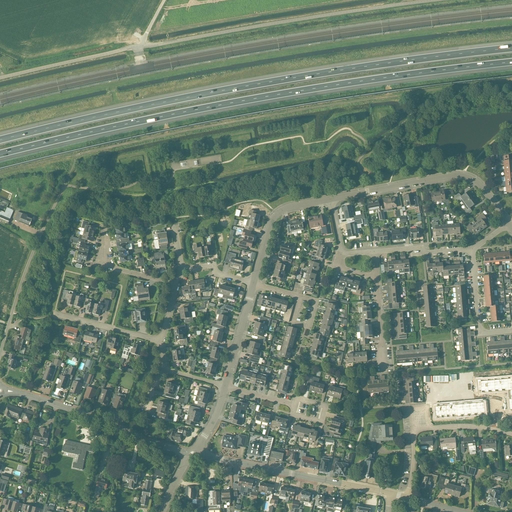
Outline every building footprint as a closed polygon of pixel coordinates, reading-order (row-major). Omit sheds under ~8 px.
[(511,158),(511,154),(499,155),(499,162),(503,162),(511,161),(511,158)] [(449,206),(448,198),(444,199),(443,192),(437,193),(439,202),(441,201),(441,203),(445,203),(445,207),(449,206)] [(433,205),(436,204),(436,202),(439,202),(437,193),(431,194),(432,201),(429,202),(430,210),(434,209),(433,205)] [(466,196),(464,194),(462,196),(460,193),(454,197),(458,203),(460,201),(463,204),(472,198),(471,197),(472,196),(467,193),(466,196)] [(414,199),(413,198),(412,195),(404,196),(406,207),(409,206),(410,207),(410,208),(414,207),(415,208),(419,207),(417,198),(414,199)] [(3,216),(0,215),(0,221),(8,225),(13,211),(7,208),(8,204),(10,205),(11,203),(9,202),(0,198),(0,212),(4,214),(3,216)] [(472,199),(472,198),(463,204),(466,208),(463,209),(467,215),(473,212),(470,208),(472,207),(472,205),(475,204),(473,199),(472,199)] [(396,207),(394,200),(388,201),(388,200),(383,200),(385,209),(396,207)] [(379,209),(378,201),(367,204),(369,212),(379,209)] [(351,206),(342,208),(345,220),(354,218),(355,221),(356,221),(362,220),(365,219),(364,214),(353,216),(351,206)] [(250,210),(249,214),(252,214),(250,221),(258,223),(260,216),(256,215),(257,212),(250,210)] [(18,212),(14,220),(19,223),(29,226),(32,219),(27,218),(28,216),(22,214),(18,212)] [(482,215),(477,219),(479,221),(476,224),(481,231),(486,227),(483,223),(487,221),(482,215)] [(308,219),(310,228),(319,227),(321,236),(331,234),(330,226),(323,227),(321,216),(308,219)] [(301,220),(295,221),(297,231),(303,230),(303,231),(306,231),(305,225),(302,226),(301,220)] [(458,220),(459,224),(453,225),(454,234),(454,235),(460,235),(459,228),(462,227),(462,220),(458,220)] [(245,229),(252,231),(252,228),(256,229),(258,223),(250,221),(248,227),(246,226),(245,229)] [(291,234),(291,233),(297,231),(295,221),(289,222),(290,228),(287,229),(288,234),(291,234)] [(84,229),(84,233),(94,235),(96,228),(89,226),(89,224),(83,222),(81,229),(84,229)] [(432,223),(432,230),(435,230),(436,237),(442,237),(442,235),(441,226),(435,226),(435,222),(432,223)] [(356,236),(354,224),(346,226),(348,238),(356,236)] [(466,227),(470,234),(473,232),(475,235),(481,231),(476,224),(471,227),(469,225),(466,227)] [(119,229),(115,229),(116,235),(125,233),(124,228),(127,228),(126,225),(118,226),(119,229)] [(417,226),(418,229),(410,229),(411,239),(419,239),(418,235),(422,234),(422,225),(417,226)] [(391,231),(393,241),(398,240),(397,239),(402,239),(402,235),(405,235),(405,233),(406,233),(405,227),(400,228),(400,230),(391,231)] [(373,230),(374,237),(377,237),(377,242),(387,241),(386,233),(378,233),(378,229),(373,230)] [(164,230),(156,232),(158,240),(167,239),(166,233),(165,233),(164,230)] [(243,230),(242,236),(245,237),(244,240),(253,242),(254,236),(249,235),(250,232),(243,230)] [(80,235),(78,241),(84,243),(85,240),(93,242),(94,235),(84,233),(83,236),(80,235)] [(121,240),(121,243),(129,241),(129,238),(126,239),(125,233),(116,235),(117,241),(121,240)] [(168,244),(167,239),(158,240),(159,249),(167,248),(167,245),(168,244)] [(238,248),(245,250),(246,247),(251,248),(253,242),(244,240),(243,243),(240,242),(238,248)] [(79,248),(78,252),(88,254),(88,253),(90,253),(91,248),(85,246),(86,243),(84,243),(78,241),(76,248),(79,248)] [(118,246),(119,252),(128,250),(127,245),(133,244),(132,241),(129,242),(129,241),(121,243),(122,246),(118,246)] [(315,241),(314,247),(318,248),(317,251),(327,254),(328,248),(321,246),(322,243),(316,241),(315,241)] [(207,243),(208,248),(204,248),(205,257),(212,256),(212,251),(215,250),(213,242),(207,243)] [(282,245),(280,251),(291,254),(293,248),(295,249),(296,246),(288,243),(287,247),(282,245)] [(193,245),(195,254),(198,253),(198,258),(205,257),(204,248),(200,249),(199,244),(193,245)] [(280,251),(279,257),(284,259),(283,262),(289,264),(290,264),(291,261),(293,255),(291,254),(280,251)] [(310,259),(317,261),(318,258),(325,260),(327,254),(317,251),(316,254),(312,253),(310,259)] [(75,255),(73,261),(81,263),(82,260),(88,261),(89,256),(87,255),(88,254),(78,252),(78,255),(75,255)] [(227,260),(228,260),(231,261),(229,268),(235,269),(238,260),(235,259),(236,255),(227,252),(225,260),(227,260)] [(164,261),(164,256),(161,256),(161,253),(154,254),(155,263),(164,261)] [(405,255),(402,256),(404,273),(409,273),(409,269),(411,268),(411,260),(405,261),(405,255)] [(241,261),(238,260),(235,269),(242,271),(243,264),(247,265),(248,258),(243,256),(241,261)] [(383,265),(384,272),(394,271),(392,257),(390,257),(391,262),(387,262),(388,264),(383,265)] [(163,268),(165,267),(164,261),(155,263),(157,272),(164,271),(163,268)] [(277,264),(275,270),(284,273),(286,268),(288,268),(289,264),(283,262),(281,262),(281,265),(277,264)] [(318,270),(319,271),(320,265),(310,262),(308,268),(318,270)] [(306,274),(316,276),(318,270),(308,268),(306,274)] [(277,278),(276,280),(284,283),(285,278),(283,278),(284,273),(275,270),(273,277),(277,278)] [(305,279),(314,282),(316,276),(306,274),(305,279)] [(339,286),(345,288),(347,279),(341,278),(340,282),(337,281),(335,288),(338,289),(339,286)] [(314,282),(305,279),(303,285),(304,285),(303,291),(311,293),(312,289),(310,289),(310,287),(314,288),(315,282),(314,282)] [(345,288),(351,290),(353,281),(347,279),(345,288)] [(204,280),(199,281),(200,289),(200,293),(205,293),(209,292),(208,284),(204,285),(204,280)] [(359,294),(361,287),(358,287),(360,283),(353,281),(351,290),(357,291),(356,294),(359,294)] [(189,287),(182,288),(183,295),(190,294),(190,295),(195,294),(195,290),(193,282),(188,283),(189,287)] [(149,300),(148,289),(143,290),(142,283),(135,285),(135,288),(136,288),(139,301),(149,300)] [(214,296),(217,297),(218,294),(223,295),(225,287),(220,285),(219,290),(215,289),(214,296)] [(230,288),(228,297),(227,299),(232,300),(235,290),(230,288)] [(64,290),(62,298),(65,298),(68,299),(66,305),(72,307),(72,306),(74,306),(76,297),(72,296),(73,293),(67,291),(64,290)] [(76,297),(74,306),(75,306),(75,308),(80,309),(82,302),(83,303),(84,303),(85,303),(86,299),(86,296),(81,295),(80,298),(76,297)] [(85,303),(84,306),(87,307),(85,313),(90,315),(91,314),(92,314),(95,305),(91,304),(92,300),(86,299),(85,303)] [(95,305),(92,314),(93,314),(93,315),(99,317),(100,310),(106,312),(109,301),(103,300),(102,303),(99,302),(99,306),(95,305)] [(328,304),(326,309),(335,312),(338,303),(329,300),(328,304)] [(366,307),(366,304),(361,304),(357,305),(357,308),(359,308),(359,314),(362,314),(371,313),(370,307),(366,307)] [(183,309),(179,309),(180,314),(192,313),(192,312),(191,307),(189,308),(189,305),(183,306),(183,309)] [(132,310),(133,312),(136,312),(138,323),(146,322),(144,310),(136,311),(135,309),(132,310)] [(218,309),(216,314),(219,315),(218,320),(226,322),(228,317),(222,316),(223,311),(218,309)] [(180,314),(181,320),(184,319),(185,324),(193,323),(192,318),(196,317),(195,312),(192,312),(192,313),(180,314)] [(359,323),(360,323),(367,323),(367,320),(371,319),(371,313),(362,314),(362,320),(360,320),(360,323),(359,323)] [(211,323),(211,326),(212,327),(222,330),(223,327),(225,328),(226,322),(218,320),(217,324),(211,323)] [(324,320),(322,325),(334,328),(335,323),(332,322),(324,320)] [(255,323),(254,329),(263,331),(265,326),(268,326),(269,323),(266,322),(263,321),(262,324),(255,323)] [(359,333),(364,332),(372,332),(372,325),(368,326),(367,323),(360,323),(359,323),(359,326),(359,333)] [(30,325),(25,324),(24,328),(23,328),(20,338),(16,337),(12,349),(20,352),(24,340),(29,341),(32,331),(29,330),(30,325)] [(322,325),(321,330),(329,332),(333,333),(334,328),(322,325)] [(178,330),(174,331),(174,336),(183,335),(182,330),(185,329),(185,326),(177,327),(178,330)] [(80,343),(81,337),(76,336),(77,330),(65,327),(63,335),(74,338),(73,342),(80,343)] [(213,336),(222,338),(223,333),(217,332),(218,329),(212,327),(211,331),(210,335),(213,336)] [(254,329),(252,334),(258,336),(257,340),(264,342),(265,338),(262,337),(263,331),(254,329)] [(94,347),(97,347),(97,346),(100,347),(102,340),(98,340),(96,340),(98,335),(86,332),(84,340),(95,343),(94,347)] [(367,338),(373,338),(372,332),(364,332),(359,333),(360,345),(368,344),(367,338)] [(315,334),(314,339),(326,343),(327,338),(324,337),(319,335),(315,334)] [(174,336),(175,341),(179,341),(180,345),(187,344),(186,337),(184,337),(183,335),(174,336)] [(212,341),(211,340),(209,347),(210,347),(217,349),(219,343),(220,343),(222,338),(213,336),(212,341)] [(110,351),(116,352),(119,340),(113,339),(112,341),(109,340),(107,347),(111,348),(110,348),(110,351)] [(326,343),(314,339),(313,344),(325,348),(326,343)] [(250,342),(248,348),(261,351),(258,350),(260,345),(263,346),(264,342),(257,340),(256,344),(250,342)] [(124,358),(127,359),(129,353),(132,354),(138,356),(139,352),(141,352),(142,347),(140,347),(140,346),(134,344),(133,348),(125,346),(122,358),(124,358)] [(325,348),(313,344),(311,350),(323,353),(325,348)] [(184,355),(183,346),(174,348),(174,352),(172,352),(173,357),(184,355)] [(248,348),(247,354),(253,355),(252,359),(249,359),(249,361),(258,364),(261,353),(261,351),(248,348)] [(322,358),(323,353),(311,350),(310,355),(311,355),(310,358),(315,359),(315,357),(318,357),(322,358)] [(278,356),(289,359),(290,354),(280,351),(278,356)] [(210,358),(210,360),(217,362),(217,360),(218,360),(219,355),(211,353),(210,358)] [(11,369),(12,370),(13,369),(14,370),(15,365),(17,366),(19,363),(16,362),(17,360),(13,359),(14,356),(10,355),(9,359),(7,363),(9,364),(8,367),(11,368),(11,369)] [(84,367),(91,369),(94,361),(87,359),(84,367)] [(55,371),(57,366),(59,367),(62,362),(57,360),(55,365),(51,363),(49,369),(47,368),(43,380),(51,383),(55,371)] [(207,362),(209,362),(207,368),(215,371),(217,366),(216,365),(217,362),(210,360),(209,360),(208,360),(207,362)] [(67,374),(73,376),(75,369),(69,367),(67,374)] [(205,376),(208,377),(208,374),(214,376),(215,371),(207,368),(205,376)] [(92,400),(96,391),(88,388),(89,385),(90,385),(94,376),(89,374),(89,375),(86,383),(84,388),(87,389),(84,397),(92,400)] [(57,379),(55,384),(58,384),(57,387),(64,390),(68,379),(61,376),(60,379),(57,379)] [(508,377),(477,380),(478,391),(481,390),(481,393),(510,391),(511,399),(508,399),(509,410),(511,409),(511,378),(508,379),(508,377)] [(78,395),(82,385),(79,384),(81,379),(76,378),(75,382),(74,382),(70,392),(78,395)] [(310,386),(309,390),(315,392),(318,384),(312,383),(312,380),(308,379),(307,385),(310,386)] [(98,402),(107,405),(111,393),(112,391),(109,390),(108,392),(103,390),(106,382),(103,381),(99,390),(102,392),(98,402)] [(179,383),(173,382),(173,385),(167,383),(165,388),(176,391),(177,386),(178,386),(179,383)] [(329,383),(328,385),(327,389),(329,389),(328,396),(334,397),(336,389),(333,388),(334,385),(329,383)] [(315,392),(322,394),(323,390),(326,391),(327,389),(328,385),(324,384),(324,386),(318,384),(315,392)] [(277,392),(285,395),(285,392),(286,392),(287,388),(277,385),(275,390),(277,390),(277,392)] [(339,389),(336,389),(334,397),(340,399),(342,390),(344,391),(345,388),(339,386),(339,389)] [(174,396),(176,391),(165,388),(164,393),(170,395),(169,398),(175,399),(176,396),(174,396)] [(115,391),(112,399),(115,400),(112,407),(120,410),(124,399),(126,396),(119,393),(115,391)] [(201,403),(206,405),(207,400),(196,397),(195,401),(198,402),(197,405),(200,406),(201,403)] [(237,406),(233,405),(231,412),(239,414),(240,410),(245,411),(247,405),(238,402),(237,406)] [(437,404),(434,404),(435,416),(438,416),(438,418),(442,417),(442,416),(444,416),(444,417),(447,417),(447,415),(449,415),(449,417),(452,416),(452,415),(454,415),(454,416),(457,416),(457,417),(461,416),(461,415),(464,415),(464,416),(468,416),(468,414),(470,414),(471,416),(475,415),(475,414),(477,414),(477,415),(481,415),(481,413),(485,413),(484,402),(437,406),(437,404)] [(8,405),(4,416),(10,418),(10,417),(18,420),(19,418),(23,419),(23,421),(22,422),(31,425),(35,413),(27,410),(25,414),(21,413),(22,410),(8,405)] [(190,416),(198,418),(200,413),(194,412),(195,408),(190,406),(187,415),(190,416)] [(166,415),(164,414),(166,409),(157,407),(156,412),(157,412),(156,416),(165,419),(166,415)] [(231,412),(229,418),(233,419),(232,423),(241,426),(243,419),(238,418),(239,414),(231,412)] [(255,420),(262,422),(264,414),(258,413),(255,420)] [(268,424),(270,416),(264,414),(262,422),(268,424)] [(185,424),(194,426),(195,423),(197,423),(198,418),(190,416),(189,421),(186,420),(185,424)] [(278,430),(279,431),(282,419),(276,417),(274,423),(271,422),(270,426),(270,428),(275,430),(276,427),(279,427),(278,430)] [(332,419),(331,425),(339,427),(340,423),(343,424),(345,419),(338,417),(338,420),(332,419)] [(287,433),(289,427),(286,426),(288,421),(282,419),(279,431),(282,431),(287,433)] [(381,424),(371,424),(367,448),(369,448),(369,452),(375,454),(375,452),(374,451),(376,443),(380,443),(380,441),(393,440),(391,426),(381,426),(381,424)] [(287,438),(290,439),(291,435),(297,437),(300,427),(300,426),(294,425),(292,432),(289,431),(287,438)] [(331,425),(329,431),(334,433),(333,435),(340,437),(341,432),(338,432),(339,427),(331,425)] [(300,427),(297,437),(303,438),(305,429),(300,427)] [(168,441),(181,443),(182,436),(188,437),(189,432),(183,431),(183,434),(182,434),(183,428),(179,428),(178,433),(170,432),(168,441)] [(49,435),(48,435),(49,430),(43,429),(41,435),(35,433),(33,440),(47,443),(49,435)] [(305,429),(303,438),(309,440),(311,430),(305,429)] [(316,446),(318,439),(316,438),(318,431),(311,430),(309,440),(314,442),(313,445),(316,446)] [(22,442),(28,444),(30,436),(24,434),(22,442)] [(237,446),(244,447),(246,437),(239,435),(238,438),(224,436),(223,440),(221,440),(221,443),(222,443),(222,447),(236,450),(237,446)] [(432,437),(419,439),(420,447),(421,450),(427,449),(427,446),(432,446),(433,446),(433,450),(437,449),(436,441),(432,442),(432,437)] [(455,448),(455,438),(440,440),(441,448),(447,447),(447,449),(455,448)] [(464,453),(464,448),(469,447),(469,446),(475,446),(474,441),(473,441),(473,438),(463,439),(464,445),(460,445),(461,453),(464,453)] [(8,452),(9,448),(6,447),(7,443),(0,440),(0,455),(3,456),(5,451),(8,452)] [(481,441),(482,449),(492,449),(492,451),(494,452),(496,452),(495,440),(481,441)] [(73,468),(83,470),(87,451),(93,453),(94,447),(66,441),(65,444),(64,444),(62,451),(80,455),(78,463),(74,463),(73,468)] [(250,444),(248,455),(260,457),(261,454),(266,455),(266,452),(270,452),(272,444),(267,444),(267,447),(250,444)] [(25,446),(24,453),(30,454),(32,448),(25,446)] [(290,462),(296,464),(297,458),(299,449),(289,449),(289,451),(285,451),(284,455),(288,456),(289,454),(291,455),(290,462)] [(301,459),(300,463),(302,463),(301,467),(306,468),(317,470),(319,463),(313,462),(314,459),(305,457),(306,454),(303,454),(304,452),(299,451),(299,449),(297,458),(302,458),(301,459)] [(270,460),(282,462),(284,451),(277,450),(277,451),(272,450),(270,460)] [(369,478),(373,478),(373,475),(374,475),(373,475),(374,471),(375,472),(375,471),(374,471),(375,468),(376,467),(375,467),(376,464),(376,463),(375,463),(373,460),(374,460),(373,459),(374,455),(374,454),(375,454),(369,452),(369,454),(369,458),(368,458),(368,459),(365,461),(364,460),(364,461),(365,461),(364,465),(363,465),(364,465),(364,468),(363,468),(363,469),(363,472),(362,472),(362,473),(363,473),(362,476),(366,477),(366,479),(369,479),(369,478)] [(329,457),(328,458),(322,457),(320,472),(323,472),(323,473),(326,474),(326,473),(327,473),(328,463),(331,463),(332,458),(329,457)] [(333,475),(339,476),(339,475),(341,464),(342,464),(342,463),(341,463),(341,464),(338,463),(339,459),(333,458),(332,465),(335,466),(333,475)] [(345,461),(345,464),(342,463),(342,464),(341,464),(339,475),(345,476),(348,461),(345,461)] [(474,476),(476,469),(470,467),(468,474),(474,476)] [(508,475),(492,471),(491,475),(507,479),(508,475)] [(133,489),(134,483),(140,485),(141,479),(137,478),(138,475),(125,472),(123,481),(122,487),(129,488),(133,489)] [(429,489),(432,479),(431,479),(432,475),(424,473),(421,487),(429,489)] [(94,493),(93,497),(95,497),(95,498),(97,498),(98,498),(99,494),(100,491),(102,492),(103,488),(106,489),(107,485),(108,481),(101,479),(102,475),(100,475),(98,480),(98,483),(96,490),(95,490),(94,493)] [(444,493),(451,495),(454,486),(448,484),(449,480),(445,479),(440,477),(437,488),(445,490),(444,493)] [(237,492),(239,493),(241,486),(245,487),(244,489),(247,480),(239,478),(238,485),(237,490),(233,490),(234,497),(237,496),(237,492)] [(248,491),(251,491),(253,481),(247,480),(244,489),(244,492),(247,492),(248,491)] [(141,505),(148,506),(149,497),(151,490),(149,490),(150,481),(146,481),(145,489),(143,489),(142,495),(143,495),(141,505)] [(267,484),(260,483),(258,492),(265,493),(267,484)] [(265,496),(267,497),(269,491),(273,492),(274,486),(267,484),(265,493),(265,496)] [(451,495),(459,497),(461,490),(464,491),(465,485),(461,484),(460,488),(454,486),(451,495)] [(186,486),(185,500),(195,500),(195,487),(186,486)] [(281,487),(279,496),(282,497),(286,498),(288,489),(281,487)] [(285,503),(288,503),(289,496),(294,497),(295,490),(288,489),(286,498),(285,503)] [(488,494),(486,505),(498,508),(500,508),(502,508),(503,503),(501,503),(499,502),(500,497),(502,492),(500,492),(492,490),(490,490),(489,494),(488,494)] [(208,511),(220,511),(220,505),(219,492),(215,492),(215,491),(208,491),(208,511)] [(230,491),(221,491),(222,503),(225,503),(226,503),(227,503),(230,503),(230,491)] [(303,502),(309,503),(311,493),(301,491),(300,498),(301,498),(300,501),(303,502)] [(320,495),(318,506),(322,507),(322,508),(325,509),(327,499),(325,499),(325,497),(320,495)] [(11,511),(14,502),(15,498),(14,498),(8,496),(7,498),(7,500),(4,499),(3,505),(6,506),(5,510),(11,511)] [(330,500),(327,499),(325,509),(328,509),(327,511),(329,511),(332,511),(333,510),(335,499),(331,498),(330,500)] [(338,499),(338,502),(335,501),(336,499),(335,499),(333,510),(335,511),(336,510),(341,511),(343,501),(338,499)] [(11,511),(12,511),(17,511),(18,509),(21,510),(23,504),(14,502),(11,511)]
